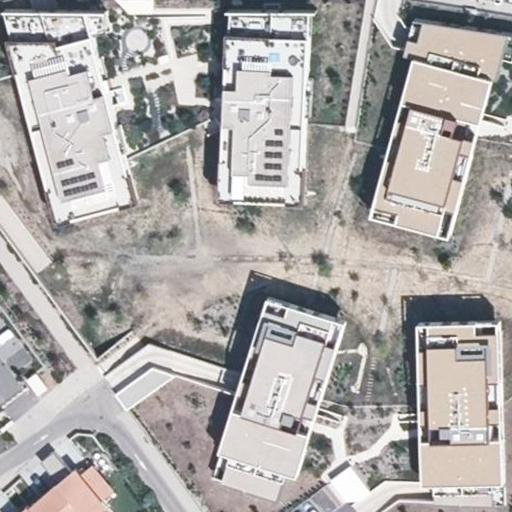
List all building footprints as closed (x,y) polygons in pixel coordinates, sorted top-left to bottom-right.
[(8,10),(62,218),(139,198),(95,35),(103,33),(97,10),(8,10)] [(313,10),(232,10),(231,31),(228,31),(227,63),(230,63),(225,194),(305,198),(313,10)] [(413,34),(423,37),(428,18),(418,16),(413,34)] [(375,210),(453,231),(496,74),(500,76),(511,32),(511,29),(428,18),(423,37),(375,210)] [(274,290),(270,302),(291,309),(295,297),(274,290)] [(341,312),(295,297),(291,309),(337,324),(341,312)] [(291,309),(270,302),(242,391),(215,474),(282,495),(291,466),(301,469),(315,426),(308,424),(313,408),(320,410),(346,326),(337,324),(291,309)] [(350,315),(341,312),(337,324),(346,326),(350,315)] [(505,406),(503,330),(482,331),(481,318),(433,320),(433,332),(423,332),(427,502),(507,504),(505,406)] [(482,331),(503,330),(502,318),(481,318),(482,331)] [(423,320),(423,332),(433,332),(433,320),(423,320)] [(128,409),(177,373),(154,366),(116,394),(128,409)] [(37,372),(28,378),(39,394),(48,387),(37,372)] [(150,440),(178,484),(204,467),(177,423),(150,440)] [(73,472),(55,450),(42,461),(60,483),(83,511),(100,511),(108,506),(103,500),(114,491),(93,465),(82,474),(77,468),(73,472)] [(83,511),(60,483),(32,508),(35,511),(83,511)]
